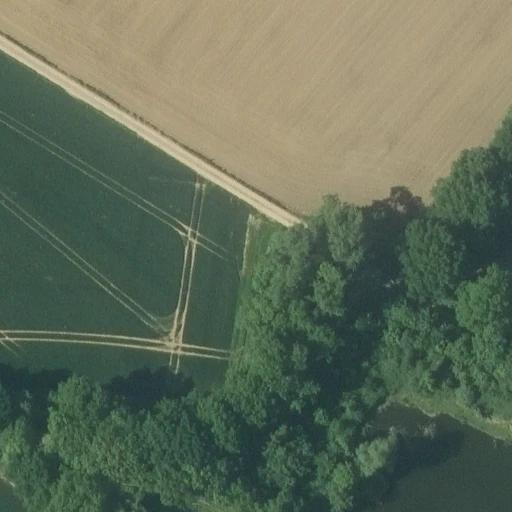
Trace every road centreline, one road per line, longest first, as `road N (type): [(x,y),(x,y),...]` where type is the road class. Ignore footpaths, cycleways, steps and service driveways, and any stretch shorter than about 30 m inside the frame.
road 1 (track): [(0,446),(57,444),(164,479),(209,480),(259,457),(369,276)]
road 2 (track): [(0,46),(369,276)]
road 3 (track): [(369,276),(511,365)]
